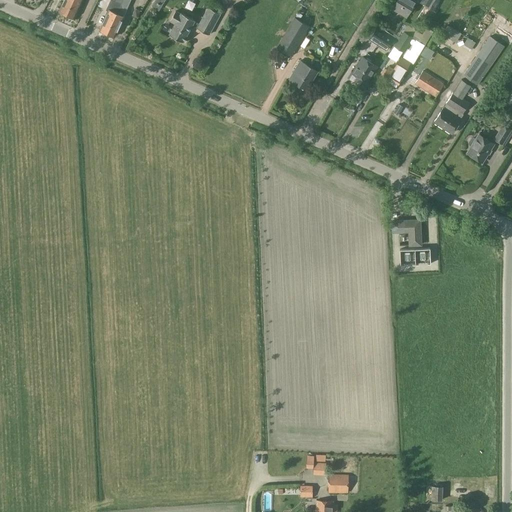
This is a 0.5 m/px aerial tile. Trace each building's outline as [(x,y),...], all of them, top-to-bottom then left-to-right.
[(64,0),(59,12),(67,15),(73,0),(64,0)] [(73,0),(67,15),(74,18),(82,0),(73,0)] [(120,3),(122,0),(115,0),(111,11),(108,10),(100,31),(108,34),(120,3)] [(122,0),(120,3),(108,34),(116,38),(131,0),(122,0)] [(156,0),(152,6),(159,10),(163,4),(156,0)] [(406,17),(416,1),(414,0),(397,0),(395,3),(393,2),(389,7),(406,17)] [(439,0),(427,0),(425,5),(433,10),(439,0)] [(198,28),(209,34),(221,14),(209,7),(200,24),(195,21),(196,21),(176,10),(171,19),(177,23),(170,34),(184,42),(193,24),(198,27),(198,28)] [(292,55),(310,26),(295,17),(277,46),(292,55)] [(390,43),(395,36),(392,35),(377,25),(369,38),(386,49),(390,43)] [(455,42),(461,34),(447,25),(442,33),(455,42)] [(510,44),(511,40),(511,35),(498,26),(494,33),(510,44)] [(332,27),(330,32),(342,37),(344,32),(332,27)] [(412,36),(403,31),(395,45),(403,50),(412,36)] [(395,36),(390,43),(394,45),(399,37),(393,33),(392,35),(395,36)] [(336,52),(343,39),(334,34),(327,47),(336,52)] [(478,82),(504,45),(491,36),(465,73),(478,82)] [(459,45),(468,51),(473,43),(464,37),(459,45)] [(352,74),(349,79),(359,86),(351,98),(355,100),(360,103),(362,99),(364,95),(370,85),(371,83),(368,82),(378,66),(363,56),(351,73),(352,74)] [(389,66),(381,79),(387,83),(385,86),(385,88),(391,91),(392,91),(394,88),(395,88),(404,75),(403,75),(411,63),(403,57),(395,69),(389,66)] [(307,89),(318,70),(302,60),(290,80),(307,89)] [(436,97),(444,84),(423,71),(414,65),(405,78),(414,83),(436,97)] [(453,91),(447,101),(455,107),(462,97),(470,84),(462,79),(453,91)] [(443,109),(435,122),(452,133),(461,121),(460,120),(464,114),(463,113),(470,102),(462,97),(455,107),(447,101),(442,109),(443,109)] [(511,123),(511,121),(511,102),(511,103),(502,115),(511,123)] [(397,115),(403,106),(399,104),(394,112),(397,115)] [(337,133),(339,126),(319,119),(315,129),(319,130),(320,127),(337,133)] [(394,123),(387,128),(390,133),(397,129),(394,123)] [(502,144),(511,130),(503,125),(495,139),(502,144)] [(479,134),(467,153),(482,162),(494,144),(479,134)] [(399,221),(393,221),(394,233),(400,233),(408,232),(409,245),(422,244),(420,220),(399,221)] [(325,474),(325,463),(313,463),(313,456),(306,455),(306,468),(313,468),(313,474),(325,474)] [(348,492),(348,475),(329,474),(329,492),(348,492)] [(449,490),(448,497),(470,498),(471,491),(463,490),(463,486),(460,486),(460,483),(453,483),(453,490),(449,490)] [(300,499),(312,499),(312,486),(300,486),(300,499)] [(441,500),(442,486),(432,486),(432,500),(441,500)] [(335,511),(336,508),(334,508),(334,501),(317,501),(316,511),(335,511)]
